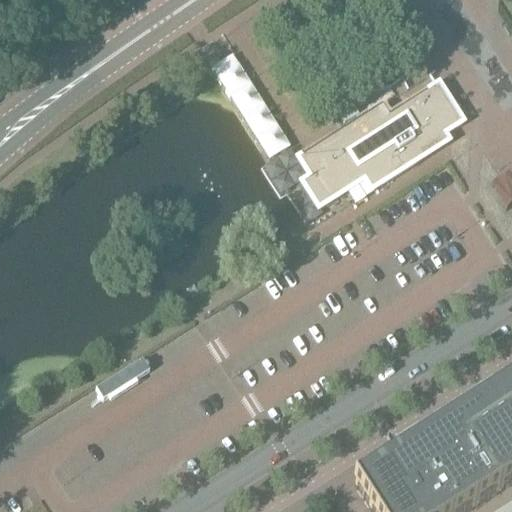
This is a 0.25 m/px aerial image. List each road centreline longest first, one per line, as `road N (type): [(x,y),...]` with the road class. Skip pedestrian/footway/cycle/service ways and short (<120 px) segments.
road 1 (secondary): [(511,301),(180,511)]
road 2 (tertiary): [(0,143),(201,0)]
